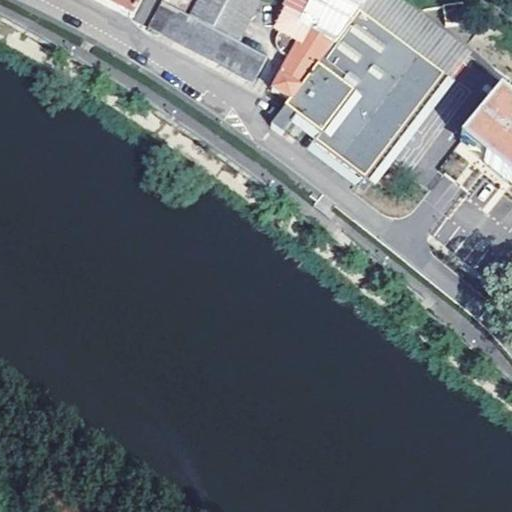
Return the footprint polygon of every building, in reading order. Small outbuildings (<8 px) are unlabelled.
[(132,19),(141,0),(95,0),(131,19),(132,19)] [(200,0),(191,17),(163,3),(149,27),(202,55),(250,81),(264,56),(238,42),(260,0),(200,0)] [(291,0),(276,30),(281,34),(279,38),(288,43),(283,54),(288,59),(270,91),(289,101),(358,11),(365,0),(291,0)] [(314,143),(364,180),(444,74),(358,11),(289,101),(269,127),(280,135),(293,117),(318,135),(314,143)] [(511,108),(497,97),(459,144),(511,186),(511,132),(511,131),(511,108)]
